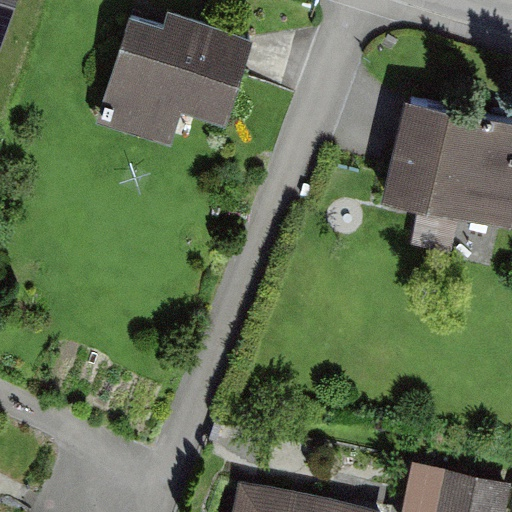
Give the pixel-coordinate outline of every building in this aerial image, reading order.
[(0,0),(0,49),(15,0),(0,0)] [(169,32),(127,21),(98,127),(171,147),(179,118),(232,132),(259,35),(174,12),(169,32)] [(511,117),(410,97),(391,192),(511,216),(511,117)] [(504,511),(511,475),(423,459),(413,511),(504,511)] [(387,511),(388,509),(245,485),(240,511),(387,511)]
